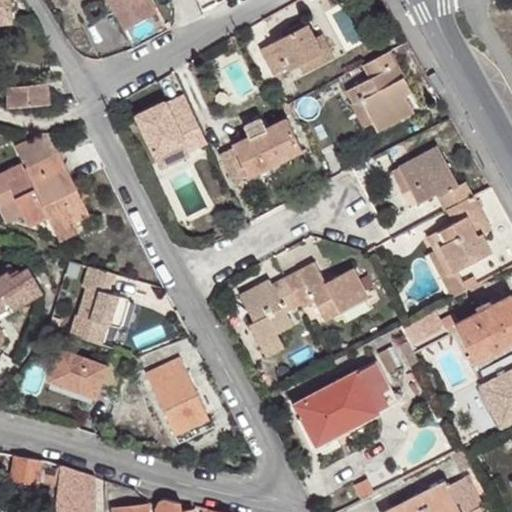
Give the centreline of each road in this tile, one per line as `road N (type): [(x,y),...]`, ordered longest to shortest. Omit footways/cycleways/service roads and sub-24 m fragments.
road 1 (residential): [(300,510),(90,95)]
road 2 (residential): [(0,429),(300,510)]
road 3 (unknown): [(182,276),(357,188)]
road 4 (residential): [(253,0),(90,95)]
road 5 (residential): [(511,163),(446,39)]
